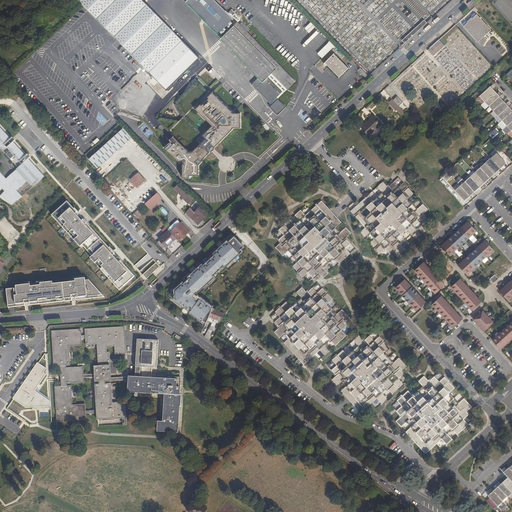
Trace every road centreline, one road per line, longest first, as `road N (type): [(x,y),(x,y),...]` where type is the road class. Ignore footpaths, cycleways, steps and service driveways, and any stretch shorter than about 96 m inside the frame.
road 1 (tertiary): [(132,309),(468,0)]
road 2 (tertiary): [(132,309),(183,329),(414,497)]
road 3 (residential): [(487,409),(383,293),(501,179)]
road 4 (residential): [(436,477),(399,440),(333,410),(227,324)]
road 5 (tertiary): [(0,321),(132,309)]
